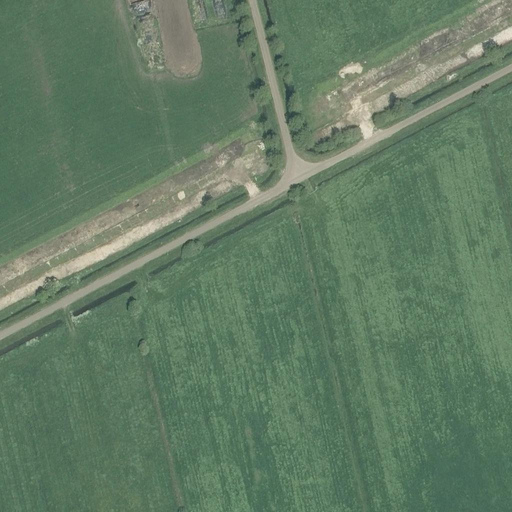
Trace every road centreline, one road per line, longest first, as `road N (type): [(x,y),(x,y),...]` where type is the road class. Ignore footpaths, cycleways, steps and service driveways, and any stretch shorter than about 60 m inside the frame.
road 1 (unclassified): [(0,333),(294,178)]
road 2 (unclassified): [(294,178),(511,67)]
road 3 (unclassified): [(294,178),(250,0)]
